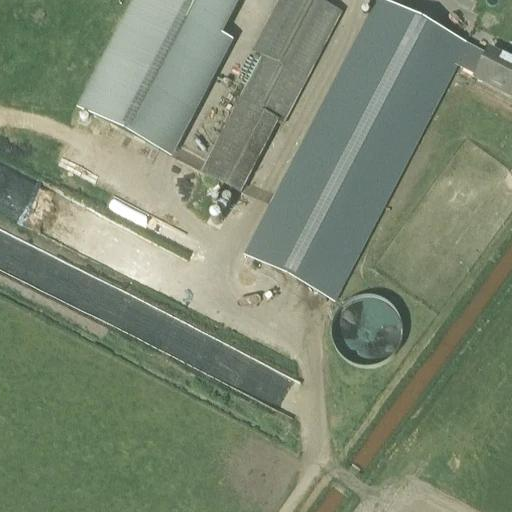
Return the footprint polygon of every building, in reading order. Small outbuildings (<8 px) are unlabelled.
[(173,160),(234,44),(219,36),(237,0),(135,0),(77,109),(173,160)] [(283,126),(341,14),(313,0),(282,0),(255,53),(264,58),(203,175),(241,194),(277,124),(283,126)] [(477,76),(476,78),(511,97),(511,61),(491,51),(487,58),(467,48),(468,47),(379,1),(270,210),(244,258),(335,305),(359,256),(458,66),(477,76)] [(83,153),(66,160),(70,171),(87,164),(83,153)] [(184,169),(179,182),(201,191),(207,178),(184,169)] [(134,240),(98,225),(87,253),(122,268),(134,240)] [(405,333),(404,326),(402,319),(398,313),(394,308),(388,303),(381,300),(375,299),(370,299),(362,300),(358,302),(352,305),(346,310),(342,316),(339,322),(338,328),(337,333),(338,340),(340,345),(344,352),(348,357),(353,361),(358,364),(366,366),(372,366),(376,366),(384,364),(391,360),(395,356),(399,351),(402,345),(404,340),(405,333)] [(295,391),(302,378),(254,355),(248,367),(295,391)]
